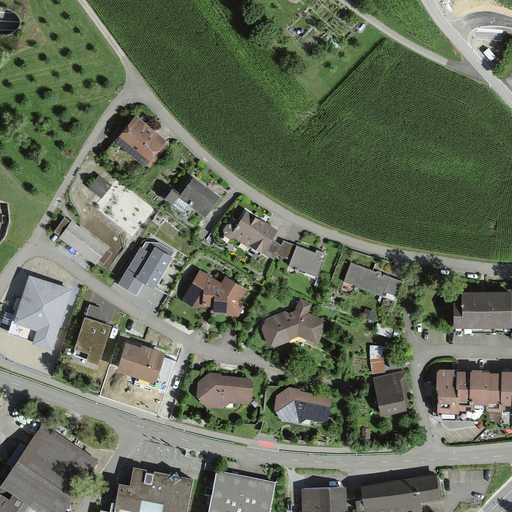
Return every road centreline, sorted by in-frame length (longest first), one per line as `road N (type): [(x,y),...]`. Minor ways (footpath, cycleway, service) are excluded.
road 1 (residential): [(32,249),(95,135),(137,85),(228,176),(309,226),(395,254),(511,268)]
road 2 (trunk): [(511,163),(389,144),(141,45),(0,21)]
road 3 (tertiary): [(427,460),(357,464),(253,455),(133,425),(0,378)]
road 4 (residential): [(32,249),(47,251),(180,338),(252,361)]
road 5 (residential): [(427,460),(416,347),(511,349)]
